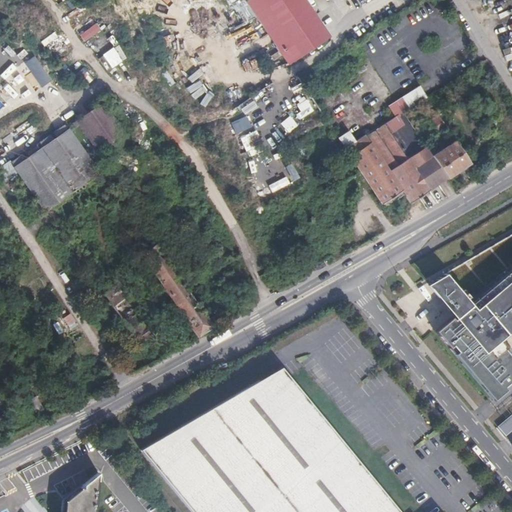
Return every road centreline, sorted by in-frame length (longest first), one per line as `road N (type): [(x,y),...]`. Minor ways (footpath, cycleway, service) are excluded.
road 1 (primary): [(256,322),(0,458)]
road 2 (residential): [(352,275),(511,469)]
road 3 (primary): [(445,217),(256,322)]
road 4 (unknown): [(456,511),(324,353)]
